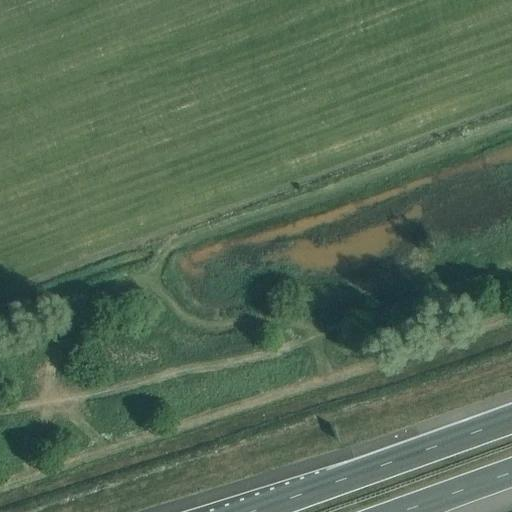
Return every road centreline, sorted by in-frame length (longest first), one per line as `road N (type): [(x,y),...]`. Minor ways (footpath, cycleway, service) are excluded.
road 1 (motorway): [(511,417),(251,511)]
road 2 (motorway): [(396,511),(511,470)]
